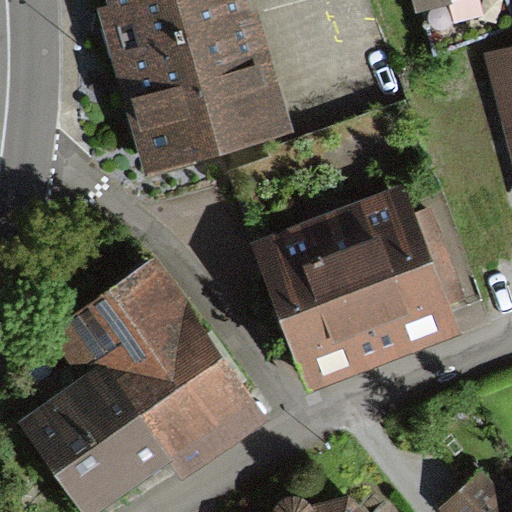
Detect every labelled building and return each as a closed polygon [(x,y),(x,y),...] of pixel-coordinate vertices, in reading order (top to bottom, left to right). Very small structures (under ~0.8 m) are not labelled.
[(252,13),(248,0),(109,0),(111,4),(99,8),(148,175),(295,132),(259,11),(252,13)] [(417,0),(420,9),(455,0),(417,0)] [(511,49),(490,55),(511,143),(511,49)] [(398,186),(249,243),(308,395),(459,337),(448,308),(466,301),(431,210),(410,218),(398,186)] [(21,423),(82,511),(99,511),(175,460),(184,473),(267,416),(157,257),(48,332),(82,381),(21,423)] [(511,511),(511,507),(481,474),(442,510),(443,511),(511,511)] [(366,511),(355,500),(314,511),(308,505),(301,503),(295,503),(286,505),(279,511),(278,511),(366,511)]
